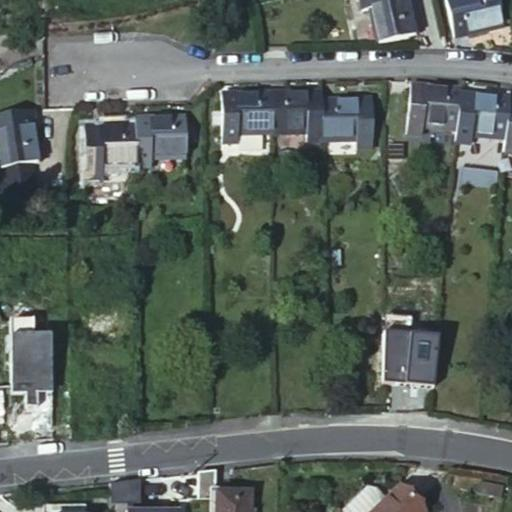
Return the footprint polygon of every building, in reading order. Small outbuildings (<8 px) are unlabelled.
[(407,0),(356,0),(359,14),(370,11),(378,45),(416,37),(407,0)] [(440,0),(441,0),(450,40),(501,29),(494,0),(440,0)] [(459,96),(460,91),(408,85),(404,137),(419,139),(419,130),(456,133),(459,96)] [(320,102),(320,93),(269,94),(269,119),(269,136),(304,134),(304,143),(321,143),(320,102)] [(235,137),(269,136),(269,119),(269,94),(218,96),(219,146),(235,145),(235,137)] [(509,105),(509,100),(459,96),(456,133),(455,146),(469,146),(470,139),(505,142),(509,105)] [(320,102),(321,143),(355,141),(355,149),(372,149),(369,100),(320,102)] [(0,166),(0,170),(38,164),(30,113),(0,118),(0,166)] [(133,127),(134,169),(150,168),(150,161),(184,160),(183,119),(133,120),(133,127)] [(98,169),(134,169),(133,127),(82,128),(83,179),(99,179),(98,169)] [(34,386),(48,386),(46,334),(8,335),(9,387),(21,386),(22,407),(34,407),(34,386)] [(216,493),(216,470),(199,472),(199,499),(216,498),(216,493)] [(341,511),(374,511),(386,500),(377,490),(366,490),(341,511)] [(386,500),(374,511),(416,511),(395,491),(386,500)] [(249,511),(250,493),(216,493),(216,498),(216,511),(249,511)] [(321,511),(319,499),(303,502),(305,511),(321,511)]
